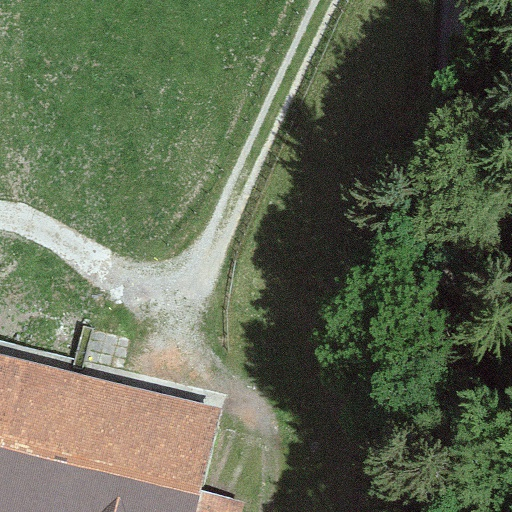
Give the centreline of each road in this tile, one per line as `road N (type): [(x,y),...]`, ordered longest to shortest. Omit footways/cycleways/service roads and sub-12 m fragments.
road 1 (track): [(0,221),(49,223),(123,283),(177,285),(212,241),(334,0)]
road 2 (track): [(454,0),(441,511)]
